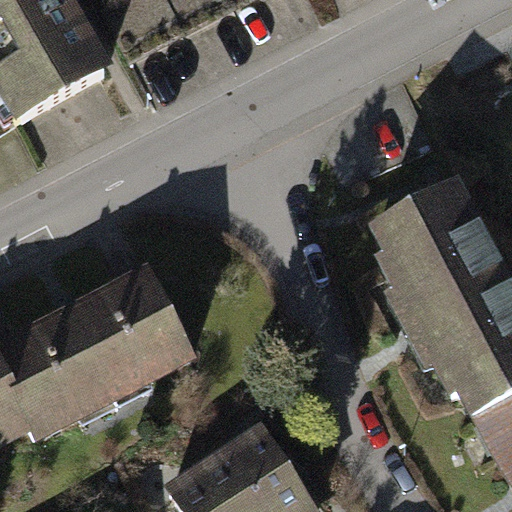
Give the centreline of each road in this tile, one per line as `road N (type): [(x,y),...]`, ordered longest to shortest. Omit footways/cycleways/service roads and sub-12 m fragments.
road 1 (residential): [(234,142),(353,427),(417,511)]
road 2 (residential): [(234,142),(489,0)]
road 3 (residential): [(0,263),(234,142)]
